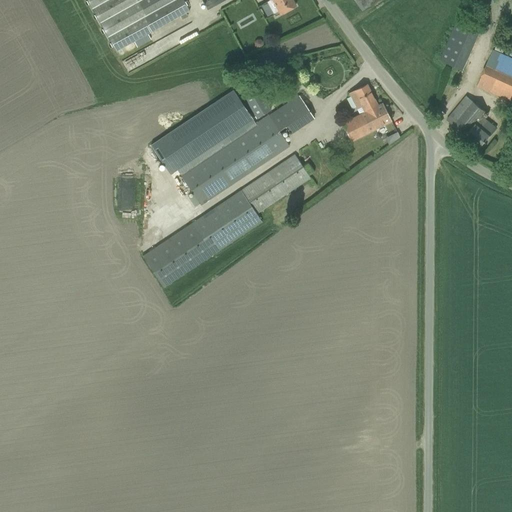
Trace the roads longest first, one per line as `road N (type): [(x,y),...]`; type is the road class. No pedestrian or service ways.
road 1 (unclassified): [(427,511),(434,135)]
road 2 (unclassified): [(434,135),(326,0)]
